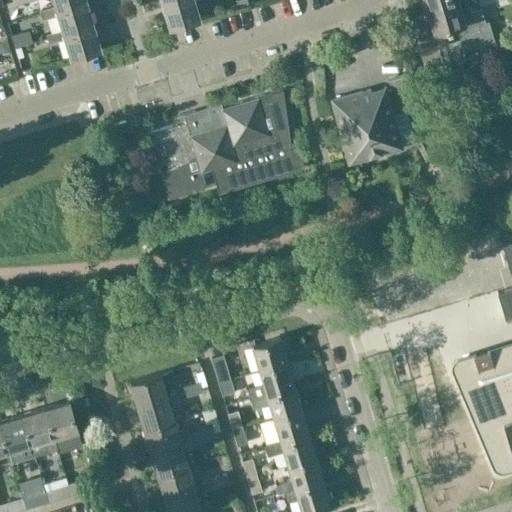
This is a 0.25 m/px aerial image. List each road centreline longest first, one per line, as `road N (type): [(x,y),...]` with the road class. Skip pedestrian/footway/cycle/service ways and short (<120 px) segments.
road 1 (residential): [(382,0),(0,117)]
road 2 (residential): [(0,378),(291,290),(312,293),(324,306)]
road 3 (residential): [(388,511),(324,306)]
